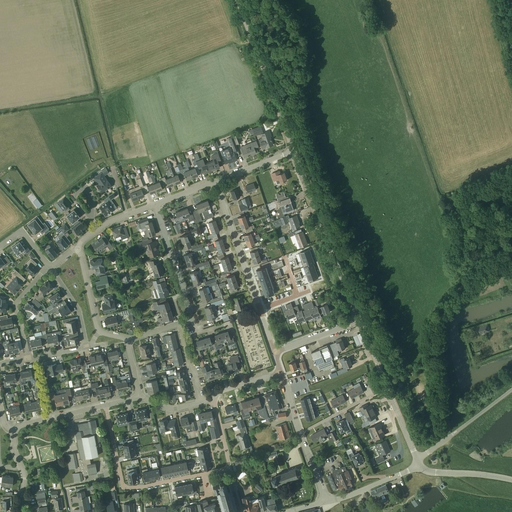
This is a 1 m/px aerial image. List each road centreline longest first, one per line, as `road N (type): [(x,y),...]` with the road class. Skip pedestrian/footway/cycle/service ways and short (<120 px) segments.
road 1 (residential): [(104,405),(126,490),(230,468),(212,397)]
road 2 (tertiary): [(359,320),(293,151)]
road 3 (tertiary): [(293,151),(238,0)]
road 4 (residential): [(259,308),(215,181)]
